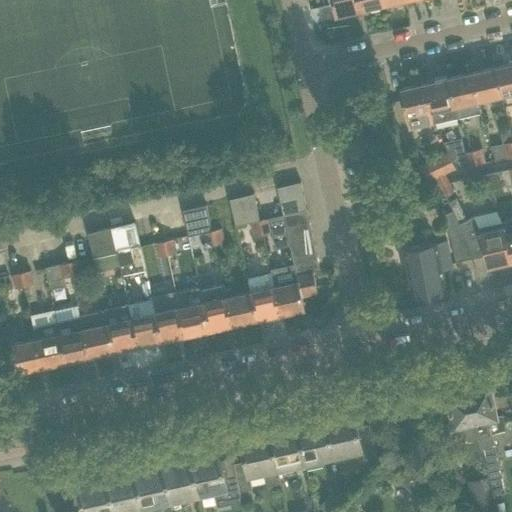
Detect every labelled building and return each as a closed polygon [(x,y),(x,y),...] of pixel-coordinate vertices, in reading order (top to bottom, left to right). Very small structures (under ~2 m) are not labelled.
[(323,0),(314,0),(308,1),(310,9),(325,6),(323,0)] [(360,10),(357,0),(331,0),(335,15),(360,10)] [(384,4),(382,0),(357,0),(360,10),(384,4)] [(511,62),(496,66),(502,95),(511,92),(511,62)] [(496,66),(472,72),(478,100),(502,95),(496,66)] [(455,106),(458,117),(481,112),(478,100),(472,72),(449,77),(455,106)] [(431,111),(434,123),(434,122),(458,117),(455,106),(449,77),(425,83),(431,111)] [(409,128),(434,123),(431,111),(425,83),(400,88),(409,128)] [(358,113),(364,139),(379,136),(373,110),(358,113)] [(511,155),(511,143),(511,141),(508,126),(499,128),(502,143),(505,157),(511,155)] [(505,157),(502,143),(491,146),(495,159),(505,157)] [(481,148),(473,150),(476,164),(485,162),(481,148)] [(447,149),(431,157),(440,175),(444,173),(451,169),(456,168),(456,167),(454,163),(450,155),(450,154),(447,149)] [(473,150),(464,152),(467,166),(476,164),(473,150)] [(467,166),(464,152),(450,155),(454,163),(456,167),(456,168),(467,166)] [(444,194),(445,195),(453,191),(447,178),(438,182),(444,194)] [(279,200),(303,195),(300,181),(276,186),(279,200)] [(445,195),(444,194),(431,200),(440,218),(453,211),(447,201),(445,195)] [(282,214),(283,214),(306,209),(303,195),(279,200),(282,214)] [(458,223),(467,219),(456,197),(447,201),(453,211),(458,223)] [(211,230),(212,229),(206,204),(182,209),(188,235),(211,230)] [(285,226),(309,221),(306,209),(283,214),(285,226)] [(453,211),(440,218),(452,242),(456,261),(473,257),(471,247),(458,223),(453,211)] [(503,221),(478,226),(473,215),(467,219),(458,223),(471,247),(473,257),(485,255),(487,267),(511,261),(505,233),(503,221)] [(259,219),(262,233),(271,231),(268,217),(259,219)] [(511,218),(503,221),(505,233),(511,261),(511,260),(511,218)] [(262,233),(259,219),(250,221),(253,235),(262,233)] [(123,223),(111,226),(116,250),(129,247),(139,245),(140,245),(135,220),(133,221),(123,223)] [(309,221),(285,226),(288,238),(311,233),(309,221)] [(87,232),(93,257),(116,252),(116,250),(111,226),(87,232)] [(221,227),(212,229),(211,230),(214,244),(224,242),(221,227)] [(291,250),(314,245),(311,233),(288,238),(291,250)] [(173,238),(164,240),(167,254),(176,252),(173,238)] [(167,254),(164,240),(155,242),(158,256),(167,254)] [(447,240),(423,244),(397,249),(400,265),(406,263),(413,299),(446,293),(441,266),(452,264),(447,240)] [(129,247),(116,250),(116,252),(122,274),(145,269),(140,245),(139,245),(129,247)] [(293,261),(317,256),(314,245),(291,250),(293,261)] [(317,256),(293,261),(296,274),(313,271),(320,269),(317,256)] [(69,261),(72,275),(81,273),(78,259),(69,261)] [(72,275),(69,261),(60,263),(63,277),(64,277),(72,275)] [(63,277),(60,263),(45,266),(50,288),(66,285),(64,277),(63,277)] [(21,272),(24,285),(33,283),(30,270),(21,272)] [(313,271),(296,274),(297,280),(274,285),(281,314),(305,308),(302,296),(317,292),(313,271)] [(24,285),(21,272),(12,274),(15,287),(24,285)] [(224,284),(212,287),(200,289),(202,301),(209,329),(233,324),(227,296),(224,284)] [(274,285),(250,291),(257,319),(281,314),(274,285)] [(250,291),(227,296),(233,324),(257,319),(250,291)] [(152,300),(127,305),(128,308),(130,317),(131,317),(137,345),(161,340),(155,312),(152,300)] [(209,329),(202,301),(179,306),(185,335),(209,329)] [(79,302),(33,313),(36,323),(81,312),(79,302)] [(185,335),(179,306),(155,312),(161,340),(185,335)] [(116,308),(105,310),(113,351),(137,345),(131,317),(130,317),(128,308),(123,309),(116,308)] [(105,310),(81,315),(80,316),(89,356),(113,351),(105,310)] [(80,316),(70,318),(56,321),(65,361),(89,356),(80,316)] [(65,361),(56,321),(32,326),(35,338),(41,366),(65,361)] [(41,366),(35,338),(11,343),(17,372),(41,366)] [(490,384),(468,389),(484,458),(487,474),(488,476),(492,494),(504,491),(491,433),(505,430),(502,415),(497,416),(490,384)] [(484,458),(468,389),(447,394),(454,426),(462,425),(470,461),(484,458)] [(354,415),(325,421),(333,454),(360,448),(363,460),(376,457),(369,424),(357,426),(354,415)] [(325,421),(297,428),(305,461),(333,454),(325,421)] [(305,461),(297,428),(269,434),(276,467),(305,461)] [(279,482),(275,467),(276,467),(269,434),(240,440),(245,460),(233,463),(240,491),(252,488),(249,473),(262,470),(265,485),(279,482)] [(242,501),(240,491),(233,463),(232,457),(220,459),(219,453),(191,460),(198,494),(212,490),(216,507),(242,501)] [(191,460),(162,466),(170,500),(198,494),(191,460)] [(411,463),(398,478),(415,493),(428,479),(411,463)] [(170,500),(162,466),(134,472),(142,506),(170,500)] [(134,472),(106,479),(113,511),(116,511),(142,506),(134,472)] [(487,474),(466,479),(474,511),(475,511),(495,507),(494,502),(492,494),(488,476),(487,474)] [(78,485),(83,511),(113,511),(106,479),(78,485)] [(325,511),(329,511),(341,499),(333,491),(319,506),(325,511)] [(503,500),(494,502),(495,507),(496,511),(500,511),(505,511),(506,511),(503,500)]
